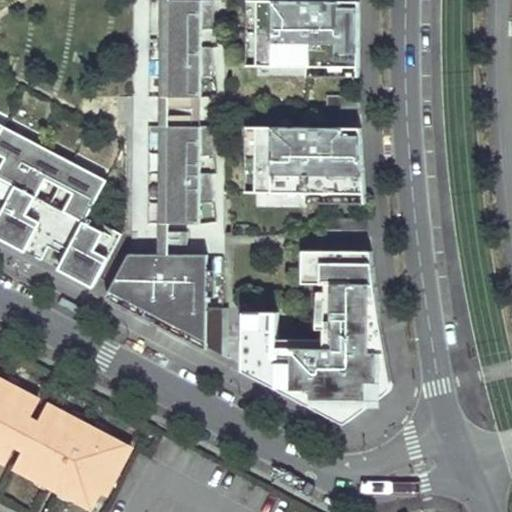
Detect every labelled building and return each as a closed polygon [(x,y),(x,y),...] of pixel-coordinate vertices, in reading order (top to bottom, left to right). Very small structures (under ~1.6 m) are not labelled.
[(162,0),(160,255),(168,255),(169,223),(170,125),(170,97),(170,0),(162,0)] [(216,75),(212,47),(203,47),(203,29),(216,28),(213,0),(170,0),(170,97),(202,97),(202,77),(216,75)] [(259,67),(259,1),(249,1),(249,66),(259,67)] [(361,67),(361,2),(346,1),(259,1),(259,67),(310,67),(361,67)] [(361,77),(361,67),(310,67),(310,77),(361,77)] [(362,109),(362,96),(329,96),(329,109),(348,109),(362,109)] [(215,201),(211,173),(202,173),(202,156),(215,155),(212,126),(170,125),(169,223),(201,223),(201,203),(215,201)] [(105,182),(0,127),(0,238),(42,260),(49,247),(51,249),(60,253),(66,256),(59,269),(94,288),(99,278),(119,241),(118,240),(84,222),(105,182)] [(258,190),(258,128),(249,128),(248,190),(258,190)] [(258,128),(258,190),(309,191),(368,191),(363,128),(348,128),(258,128)] [(369,201),(368,191),(309,191),(309,201),(369,201)] [(371,231),(370,219),(328,218),(328,231),(356,231),(371,231)] [(389,355),(374,251),(357,251),(315,251),(315,284),(335,284),(335,348),(280,348),(281,313),(247,313),(247,331),(247,369),(345,420),(394,385),(389,355)] [(160,255),(129,254),(113,286),(108,295),(215,352),(216,340),(224,340),(224,308),(208,308),(208,255),(168,255),(160,255)] [(77,314),(80,307),(64,299),(60,306),(77,314)] [(229,330),(230,308),(224,308),(224,340),(216,340),(215,352),(229,360),(229,330)] [(38,398),(0,377),(0,460),(4,462),(14,443),(26,449),(16,468),(49,486),(55,475),(65,481),(59,492),(91,509),(101,490),(107,493),(131,448),(50,405),(40,423),(28,417),(38,398)]
